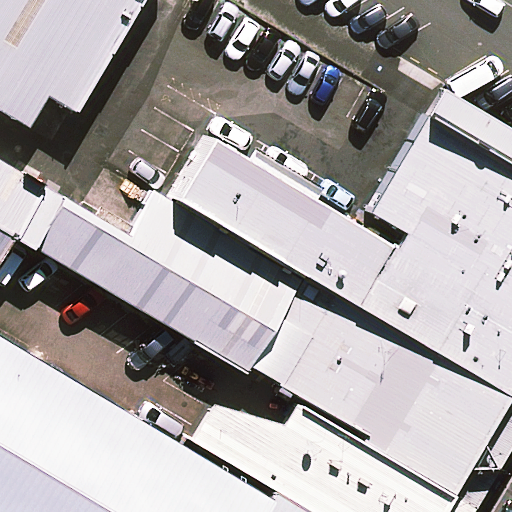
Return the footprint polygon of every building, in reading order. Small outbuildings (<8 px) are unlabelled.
[(127,0),(0,0),(0,107),(19,118),(38,86),(66,103),(127,0)] [(164,199),(511,389),(511,155),(438,113),(380,212),(417,233),(409,245),(203,135),(164,199)] [(38,184),(0,161),(0,244),(4,237),(8,239),(38,184)] [(121,233),(38,184),(8,239),(239,373),(273,315),(305,333),(275,385),(304,403),(463,491),(511,407),(511,389),(164,199),(147,188),(121,233)] [(326,511),(200,439),(0,322),(0,511),(326,511)] [(450,511),(463,491),(304,403),(294,422),(222,403),(200,439),(326,511),(450,511)]
